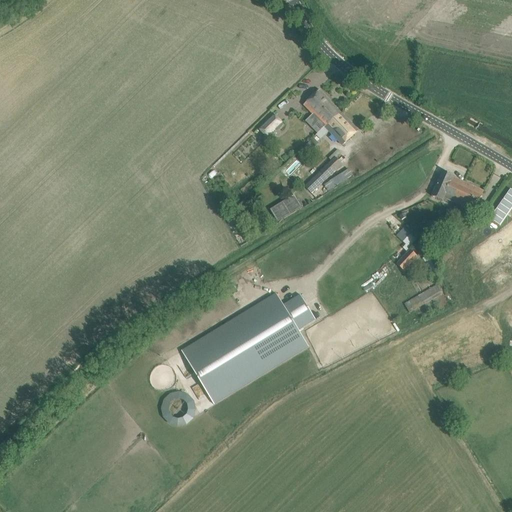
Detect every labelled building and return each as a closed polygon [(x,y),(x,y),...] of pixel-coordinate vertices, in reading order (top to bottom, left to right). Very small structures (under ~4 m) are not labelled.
[(341,113),(320,90),(313,97),(304,105),(326,127),(341,113)] [(347,119),(341,113),(326,127),(343,145),(358,131),(351,124),(347,120),(347,119)] [(275,115),(259,131),(267,139),(268,138),(269,139),(274,135),(273,133),(277,129),(279,130),(284,125),(282,124),(283,123),(275,115)] [(314,148),(319,143),(314,137),(304,145),(308,150),(312,146),(314,148)] [(342,165),(335,158),(305,187),(312,194),(342,165)] [(348,168),(333,179),(338,185),(353,175),(348,168)] [(483,192),(453,178),(454,176),(443,171),(432,196),(446,203),(447,200),(474,212),(483,192)] [(295,195),(274,208),(282,221),(302,208),(295,195)] [(511,228),(508,223),(461,256),(473,273),(494,258),(496,261),(510,251),(508,248),(511,245),(511,228)] [(405,227),(396,236),(410,248),(418,239),(405,227)] [(397,238),(385,248),(397,261),(409,251),(397,238)] [(418,257),(410,250),(397,265),(404,272),(418,257)] [(495,295),(511,283),(511,266),(510,264),(485,281),(495,295)] [(442,294),(437,285),(404,304),(410,314),(442,294)] [(277,294),(182,352),(214,405),(309,348),(299,330),(316,320),(301,295),(284,306),(283,304),(277,294)]
